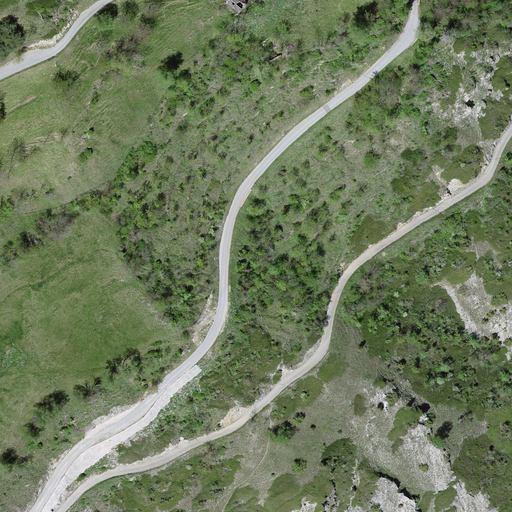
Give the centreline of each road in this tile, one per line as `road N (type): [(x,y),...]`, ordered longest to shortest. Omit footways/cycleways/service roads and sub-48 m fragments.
road 1 (unclassified): [(32,511),(62,464),(129,419),(214,331),(223,248),(244,183),(404,43),(416,0)]
road 2 (unclassified): [(63,511),(109,473),(162,460),(240,422),(324,351),(339,287),(362,258),(487,177),(511,131)]
